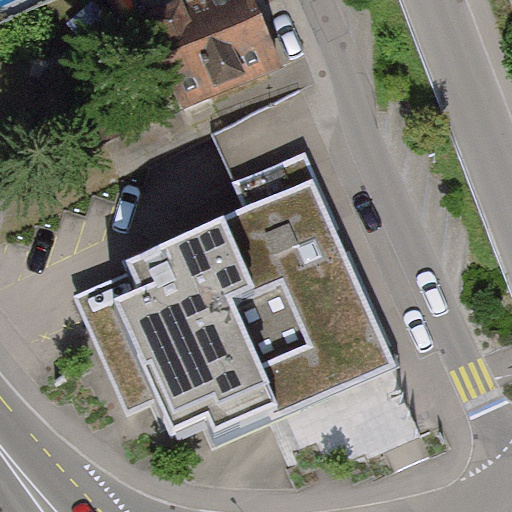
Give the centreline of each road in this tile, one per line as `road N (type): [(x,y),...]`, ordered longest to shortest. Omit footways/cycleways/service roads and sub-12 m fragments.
road 1 (residential): [(511,469),(317,0)]
road 2 (residential): [(437,0),(511,192)]
